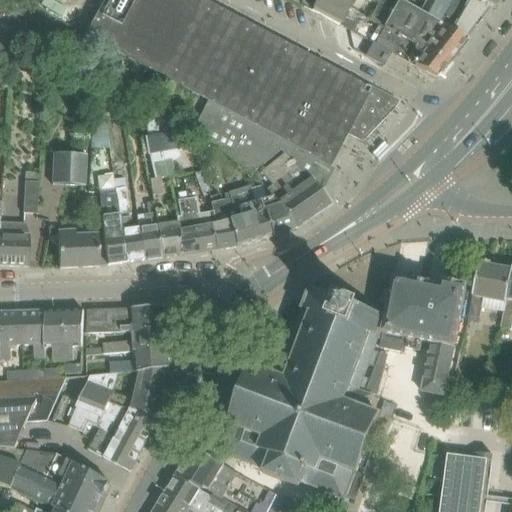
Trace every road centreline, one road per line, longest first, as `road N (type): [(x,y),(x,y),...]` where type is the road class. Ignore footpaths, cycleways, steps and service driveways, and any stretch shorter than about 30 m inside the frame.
road 1 (tertiary): [(133,511),(225,327)]
road 2 (residential): [(165,286),(0,293)]
road 3 (tertiary): [(359,219),(243,300)]
road 4 (tertiary): [(511,78),(428,170)]
